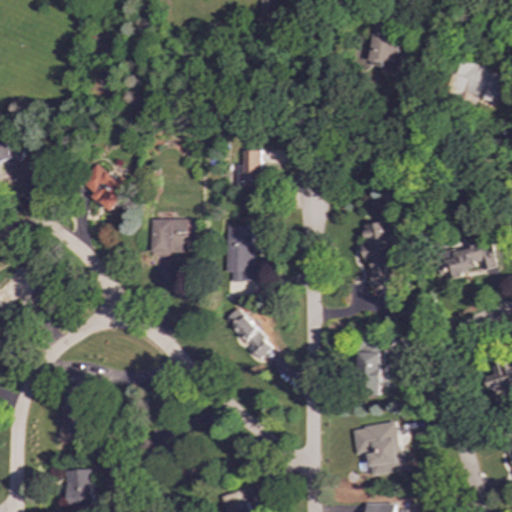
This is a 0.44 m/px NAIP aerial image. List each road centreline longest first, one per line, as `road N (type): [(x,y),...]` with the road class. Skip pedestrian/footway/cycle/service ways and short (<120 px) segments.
road 1 (residential): [(30,214),(86,261),(141,327),(310,473)]
road 2 (residential): [(311,511),(313,211),(305,147)]
road 3 (residential): [(124,311),(59,349),(28,387),(18,425),(16,511)]
road 4 (residential): [(479,511),(446,370),(451,347)]
